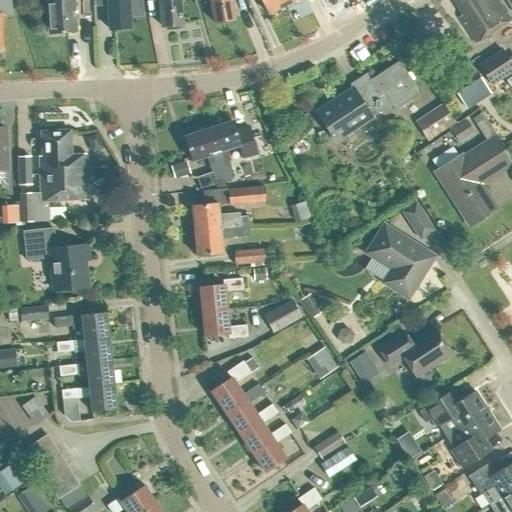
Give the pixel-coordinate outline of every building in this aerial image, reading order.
[(0,0),(0,47),(2,47),(1,29),(3,28),(2,15),(11,15),(9,0),(0,0)] [(46,0),(49,33),(75,31),(73,0),(46,0)] [(107,0),(109,29),(130,28),(129,15),(142,14),(141,0),(107,0)] [(145,0),(146,1),(156,0),(159,0),(161,26),(181,25),(179,0),(145,0)] [(209,0),(214,22),(234,19),(230,0),(209,0)] [(286,5),(282,0),(261,0),(269,14),(286,5)] [(452,0),(462,15),(458,18),(476,44),(511,20),(511,19),(499,0),(452,0)] [(511,66),(501,49),(477,65),(490,86),(511,72),(511,66)] [(394,110),(420,93),(412,81),(414,79),(411,75),(409,72),(407,74),(399,61),(370,80),(366,74),(350,85),(352,89),(315,113),(333,139),(358,122),(360,125),(390,105),(394,110)] [(414,122),(428,141),(454,123),(441,103),(414,122)] [(431,172),(468,228),(498,209),(483,185),(511,165),(479,114),(471,119),(485,140),(463,154),(462,152),(431,172)] [(231,120),(208,128),(225,180),(234,177),(225,150),(237,146),(242,160),(257,155),(248,127),(235,131),(231,120)] [(458,143),(474,132),(466,120),(450,130),(458,143)] [(225,180),(208,128),(184,136),(192,161),(206,156),(212,172),(196,177),(200,189),(214,184),(216,189),(225,188),(223,181),(225,180)] [(38,174),(87,172),(86,154),(71,154),(71,131),(40,133),(41,156),(38,156),(38,174)] [(103,148),(96,133),(85,138),(91,153),(103,148)] [(31,185),(30,155),(17,156),(18,185),(31,185)] [(187,161),(170,165),(174,179),(191,174),(187,161)] [(87,172),(38,174),(39,193),(19,193),(21,221),(49,220),(48,200),(88,199),(87,172)] [(202,191),(203,204),(191,206),(194,230),(248,225),(247,215),(239,216),(239,213),(219,215),(218,205),(230,204),(229,192),(227,192),(226,188),(202,191)] [(263,188),(252,189),(229,192),(230,204),(230,205),(264,202),(263,188)] [(295,223),(310,218),(306,202),(290,206),(295,223)] [(434,230),(417,204),(405,212),(422,238),(434,230)] [(1,223),(17,222),(16,205),(0,206),(1,223)] [(379,284),(408,302),(436,256),(382,222),(362,254),(387,270),(379,284)] [(248,225),(194,230),(196,255),(222,252),(221,237),(249,235),(248,225)] [(53,290),(87,286),(85,260),(88,260),(87,244),(55,248),(53,228),(23,231),(26,260),(50,257),(53,290)] [(234,264),(265,261),(264,250),(233,252),(234,264)] [(264,267),(252,268),(253,280),(265,279),(264,267)] [(202,311),(226,309),(224,292),(243,290),(242,278),(223,280),(223,285),(199,287),(202,311)] [(0,294),(0,306),(18,305),(17,293),(0,294)] [(310,294),(301,300),(313,318),(322,312),(310,294)] [(262,315),(272,333),(301,318),(291,300),(262,315)] [(18,309),(20,322),(48,319),(46,306),(18,309)] [(16,309),(7,309),(8,320),(16,320),(16,309)] [(227,327),(226,309),(202,311),(204,336),(228,334),(228,338),(247,337),(246,325),(227,327)] [(106,311),(81,314),(79,314),(79,315),(53,318),(54,328),(71,326),(72,330),(82,329),(83,338),(109,336),(106,311)] [(450,354),(433,327),(409,342),(402,331),(377,347),(389,366),(403,357),(415,377),(450,354)] [(83,340),(57,342),(55,343),(56,353),(73,351),(73,352),(85,351),(86,363),(111,360),(109,336),(83,338),(83,340)] [(16,349),(0,350),(0,369),(18,368),(16,349)] [(348,362),(362,384),(378,374),(364,352),(348,362)] [(327,358),(313,367),(320,378),(336,367),(329,356),(327,358)] [(251,357),(244,362),(243,361),(227,371),(230,377),(211,391),(224,411),(245,397),(243,394),(235,383),(251,372),(250,372),(258,367),(251,357)] [(86,364),(60,366),(58,367),(59,376),(77,374),(77,377),(87,376),(88,387),(114,384),(111,360),(86,363),(86,364)] [(24,369),(25,383),(45,381),(44,367),(24,369)] [(88,388),(62,390),(60,391),(61,401),(90,398),(91,411),(117,408),(114,384),(88,387),(88,388)] [(258,384),(243,394),(245,397),(224,411),(238,431),(258,417),(256,414),(249,403),(264,392),(258,384)] [(453,389),(442,395),(417,411),(425,422),(430,429),(434,427),(434,428),(437,425),(445,437),(486,410),(474,390),(459,399),(453,389)] [(299,395),(283,405),(288,412),(304,402),(299,395)] [(21,406),(34,426),(48,416),(35,396),(21,406)] [(258,417),(238,431),(251,451),(272,437),(270,434),(262,423),(277,412),(272,404),(256,414),(258,417)] [(486,410),(445,437),(452,448),(450,450),(462,468),(491,449),(485,439),(499,430),(486,410)] [(272,437),(251,451),(265,472),(285,458),(275,443),(291,432),(285,424),(270,434),(272,437)] [(53,444),(47,433),(26,446),(33,456),(53,444)] [(321,458),(344,442),(337,433),(314,449),(321,458)] [(408,459),(420,451),(414,441),(402,449),(408,459)] [(59,454),(53,444),(33,456),(39,467),(59,454)] [(320,466),(327,478),(355,460),(346,447),(320,466)] [(66,464),(59,454),(39,467),(46,477),(66,464)] [(488,505),(511,489),(511,461),(500,469),(493,459),(467,476),(479,495),(481,493),(488,505)] [(27,480),(15,462),(0,471),(0,487),(5,495),(27,480)] [(72,475),(66,464),(46,477),(52,487),(72,475)] [(390,475),(395,482),(404,476),(399,469),(390,475)] [(79,485),(72,475),(52,487),(59,498),(79,485)] [(126,511),(141,511),(156,502),(144,485),(120,501),(118,497),(107,505),(112,511),(117,511),(124,507),(126,511)] [(370,486),(353,498),(359,508),(377,496),(370,486)] [(308,511),(306,509),(322,499),(314,487),(297,498),(301,504),(289,511),(308,511)] [(434,495),(442,509),(453,502),(444,488),(434,495)] [(511,511),(511,489),(488,505),(492,511),(511,511)] [(67,510),(68,511),(90,511),(95,509),(87,497),(67,510)] [(162,511),(156,502),(141,511),(162,511)]
